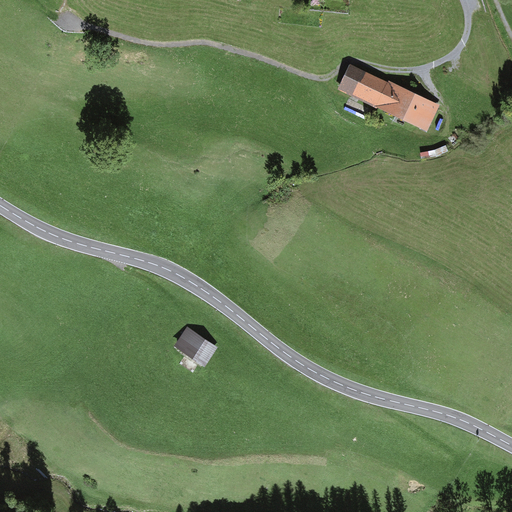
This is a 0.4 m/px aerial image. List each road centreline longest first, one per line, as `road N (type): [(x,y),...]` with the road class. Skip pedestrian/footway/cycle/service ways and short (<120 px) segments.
road 1 (tertiary): [(0,205),(59,237),(176,273),(339,384),(462,420),(511,445)]
road 2 (track): [(463,0),(460,48),(443,62),(381,70),(356,61),(321,80),(205,44),(161,46),(70,18)]
